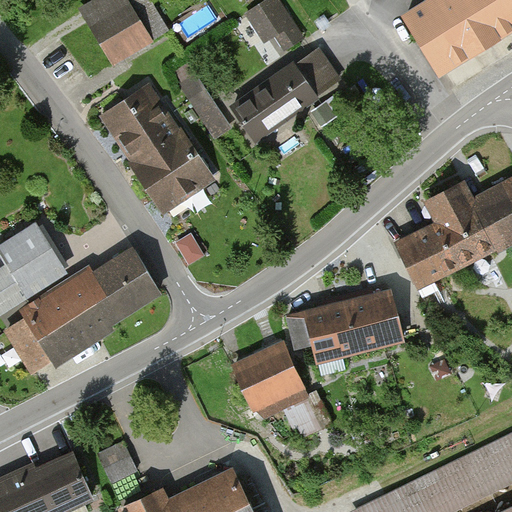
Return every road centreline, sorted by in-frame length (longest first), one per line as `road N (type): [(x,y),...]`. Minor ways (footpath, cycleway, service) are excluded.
road 1 (unclassified): [(511,96),(458,128),(324,247),(230,309),(197,319)]
road 2 (unclassified): [(0,40),(134,219),(197,319)]
road 3 (unclassified): [(197,319),(173,340),(0,431)]
